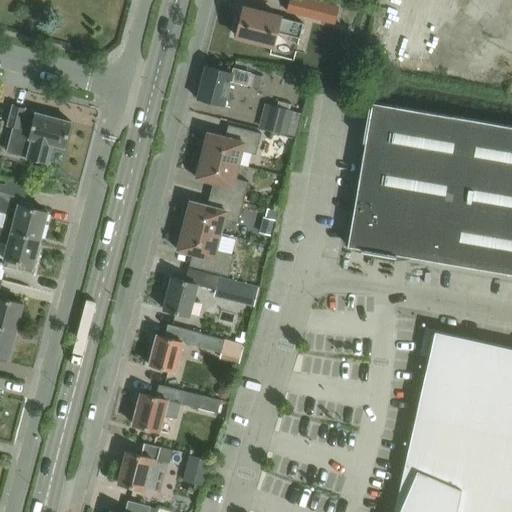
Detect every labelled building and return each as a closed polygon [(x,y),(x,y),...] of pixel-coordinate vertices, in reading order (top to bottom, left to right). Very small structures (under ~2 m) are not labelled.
[(315,0),(289,0),(286,12),(320,21),(325,2),(315,0)] [(237,21),(234,32),(237,33),(236,37),(272,47),(275,33),(299,39),(303,24),(278,17),(244,7),(240,21),(237,21)] [(247,86),(250,73),(234,69),(232,73),(206,66),(197,98),(225,106),(232,82),(247,86)] [(511,274),(511,126),(372,103),(348,247),(396,255),(511,274)] [(265,105),(259,128),(286,135),(292,112),(288,110),(276,107),(265,105)] [(65,148),(72,124),(24,112),(25,109),(14,106),(8,127),(18,130),(15,143),(30,147),(27,157),(26,158),(47,164),(48,162),(47,162),(52,144),(65,148)] [(256,155),(261,134),(228,125),(225,137),(208,133),(202,156),(238,165),(242,151),(256,155)] [(235,178),(238,165),(202,156),(196,178),(214,183),(211,194),(244,203),(249,182),(235,178)] [(47,213),(31,208),(31,206),(24,204),(22,203),(22,206),(18,205),(17,206),(5,203),(6,200),(0,198),(4,186),(0,185),(0,228),(40,239),(47,213)] [(238,223),(244,203),(211,194),(207,206),(190,201),(184,224),(221,233),(224,220),(238,223)] [(270,235),(274,220),(262,217),(258,232),(270,235)] [(216,250),(221,233),(184,224),(177,250),(193,254),(189,266),(228,276),(234,255),(216,250)] [(33,266),(40,239),(0,228),(0,257),(6,259),(5,266),(16,269),(18,262),(33,266)] [(215,290),(218,278),(188,270),(185,282),(171,278),(163,309),(189,316),(197,285),(215,290)] [(218,276),(218,278),(215,290),(213,296),(251,306),(256,286),(218,276)] [(0,326),(16,331),(23,304),(0,298),(0,326)] [(0,355),(8,358),(16,331),(0,326),(0,355)] [(245,345),(200,333),(173,326),(170,339),(157,335),(149,366),(174,372),(182,343),(196,346),(241,359),(245,345)] [(511,511),(511,348),(435,331),(394,511),(511,511)] [(177,420),(181,404),(218,413),(220,403),(184,393),(158,387),(155,398),(141,394),(133,426),(159,433),(164,416),(177,420)] [(218,390),(217,395),(220,399),(224,400),(228,397),(229,392),(227,388),(222,387),(218,390)] [(149,460),(157,462),(169,466),(172,453),(144,446),(141,457),(126,452),(117,484),(141,490),(149,460)] [(189,456),(182,480),(203,486),(209,461),(189,456)]
